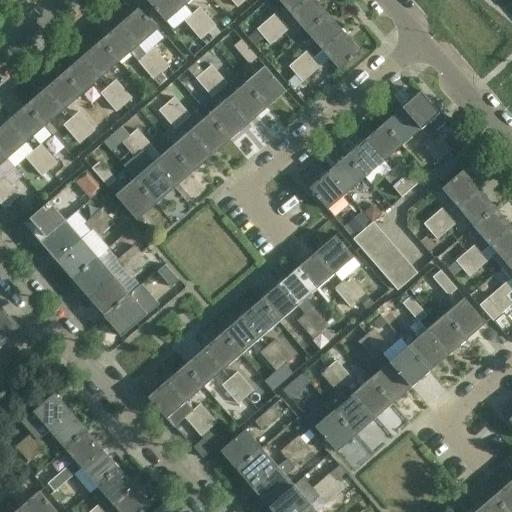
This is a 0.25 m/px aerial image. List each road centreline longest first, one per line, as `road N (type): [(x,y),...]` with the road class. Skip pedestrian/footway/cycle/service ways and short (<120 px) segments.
road 1 (residential): [(213,511),(0,264)]
road 2 (residential): [(269,232),(256,197),(263,169),(415,36)]
road 3 (residential): [(511,147),(415,36)]
